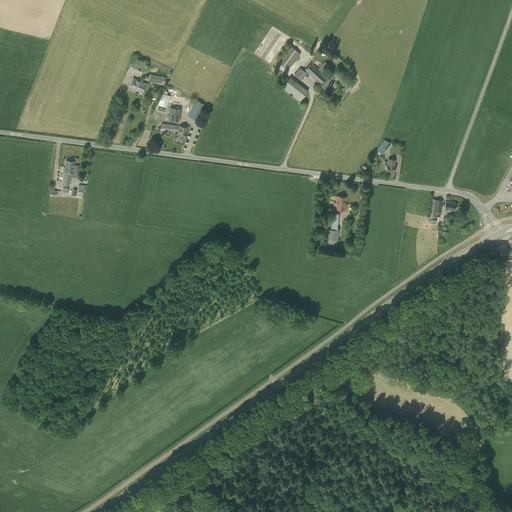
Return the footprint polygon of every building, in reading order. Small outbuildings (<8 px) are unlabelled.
[(290,46),(278,62),(288,70),(301,54),(290,46)] [(145,62),(138,59),(136,58),(132,67),(143,72),(147,63),(145,62)] [(316,82),(319,84),(320,84),(323,87),(330,80),(326,77),(327,77),(324,74),(330,67),(325,62),(318,69),(311,62),(306,68),(304,70),(316,82)] [(299,68),(295,74),(302,80),(307,73),(299,68)] [(348,86),(351,89),(355,84),(336,72),(332,76),(334,76),(348,86)] [(165,77),(151,75),(150,82),(164,84),(165,77)] [(290,77),(281,88),(300,102),(308,91),(290,77)] [(129,87),(136,90),(140,81),(133,78),(129,87)] [(147,84),(140,81),(136,90),(143,93),(147,84)] [(167,108),(169,99),(161,97),(161,96),(158,105),(167,108)] [(196,120),(202,108),(201,107),(202,104),(198,101),(196,104),(195,104),(188,116),(196,120)] [(168,120),(179,122),(181,109),(169,107),(168,120)] [(178,126),(161,123),(160,129),(177,131),(178,126)] [(187,134),(188,127),(179,126),(178,132),(179,132),(178,140),(185,141),(186,133),(187,134)] [(382,154),(391,143),(384,140),(377,150),(378,151),(382,154)] [(388,159),(388,161),(385,161),(384,162),(384,164),(385,165),(387,165),(386,171),(394,172),(395,166),(396,159),(388,159)] [(64,172),(62,185),(69,186),(71,173),(73,174),(74,172),(78,172),(78,166),(74,165),(75,162),(66,161),(65,167),(64,167),(63,168),(63,170),(64,171),(64,172)] [(335,209),(344,210),(346,197),(337,196),(335,209)] [(440,216),(442,200),(434,200),(432,199),(430,215),(440,216)] [(455,210),(455,204),(450,203),(450,202),(446,201),(445,209),(455,210)] [(339,214),(333,213),(331,229),(330,239),(338,239),(338,234),(336,234),(339,214)]
